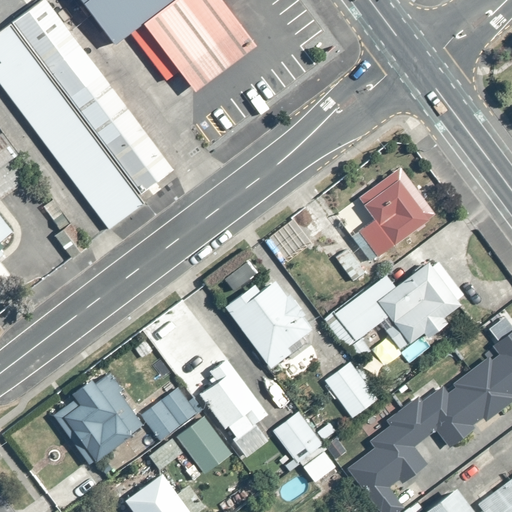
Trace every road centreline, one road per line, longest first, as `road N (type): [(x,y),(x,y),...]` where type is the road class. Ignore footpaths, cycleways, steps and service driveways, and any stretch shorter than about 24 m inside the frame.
road 1 (residential): [(0,373),(415,60)]
road 2 (secondary): [(415,60),(511,193)]
